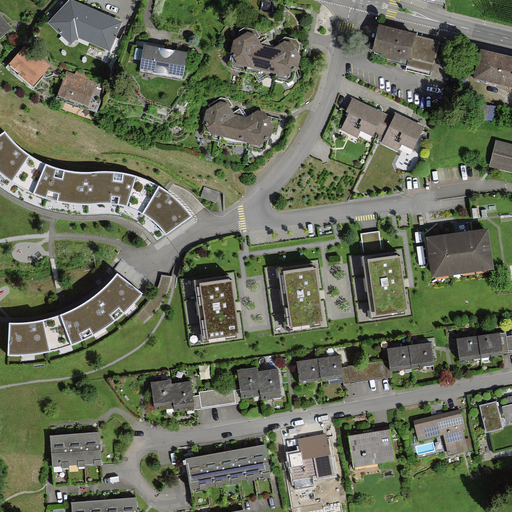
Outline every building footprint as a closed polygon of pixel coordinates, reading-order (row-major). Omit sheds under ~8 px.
[(72,42),(78,35),(110,49),(120,23),(71,2),(51,23),(72,42)] [(250,73),(259,31),(247,28),(240,32),(232,64),(234,69),(250,73)] [(442,44),(382,28),(375,54),(414,64),(416,58),(437,64),(442,44)] [(250,73),(276,79),(286,38),(275,49),(263,45),(259,31),(250,73)] [(286,38),(276,79),(289,83),(294,80),(303,46),(299,41),(286,38)] [(188,51),(144,44),(139,72),(183,79),(188,51)] [(50,66),(27,48),(11,67),(34,85),(50,66)] [(511,54),(489,49),(483,79),(511,85),(511,54)] [(96,83),(68,73),(60,96),(88,105),(96,83)] [(222,141),(232,100),(220,97),(213,101),(205,133),(207,138),(222,141)] [(235,114),(232,100),(222,141),(249,148),(259,106),(248,117),(235,114)] [(373,138),(376,140),(387,115),(355,100),(342,127),(371,141),(373,138)] [(259,106),(249,148),(261,151),(267,149),(275,115),(272,110),(259,106)] [(395,118),(387,115),(376,140),(400,151),(402,145),(415,151),(426,127),(397,114),(395,118)] [(23,189),(34,195),(46,165),(40,162),(23,150),(5,132),(0,135),(0,172),(0,173),(11,181),(23,189)] [(511,144),(499,141),(493,167),(511,171),(511,144)] [(114,204),(126,207),(137,177),(123,173),(108,172),(93,173),(79,173),(60,170),(46,165),(34,195),(52,201),(71,204),(88,204),(105,203),(114,204)] [(159,187),(137,177),(126,207),(142,214),(149,218),(158,225),(165,235),(191,217),(185,208),(174,198),(159,187)] [(488,231),(430,239),(436,276),(494,268),(488,231)] [(397,252),(362,256),(371,318),(405,314),(405,310),(408,309),(400,255),(398,255),(397,252)] [(313,264),(278,269),(287,331),(321,326),(320,322),(323,322),(316,267),(313,268),(313,264)] [(69,311),(82,341),(93,335),(111,324),(122,315),(142,293),(117,273),(111,281),(101,290),(85,303),(69,311)] [(169,296),(174,277),(163,275),(159,294),(169,296)] [(230,276),(195,281),(204,343),(238,338),(237,335),(240,334),(233,280),(230,280),(230,276)] [(82,341),(69,311),(48,319),(32,322),(9,323),(7,356),(25,355),(49,352),(72,345),(82,341)] [(501,332),(479,335),(483,356),(504,353),(501,332)] [(479,335),(458,338),(461,360),(483,356),(479,335)] [(432,344),(410,347),(414,369),(435,365),(432,344)] [(410,347),(389,350),(392,372),(414,369),(410,347)] [(341,357),(319,360),(322,381),(344,378),(341,357)] [(319,360),(298,363),(301,384),(322,381),(319,360)] [(386,361),(348,368),(350,382),(388,376),(386,361)] [(259,369),(240,371),(243,399),(262,397),(260,373),(259,369)] [(279,371),(260,373),(262,397),(263,400),(282,398),(279,371)] [(171,381),(151,383),(154,411),(174,409),(171,385),(171,381)] [(190,383),(171,385),(174,409),(174,412),(193,410),(190,383)] [(236,389),(197,395),(200,410),(238,404),(236,389)] [(503,429),(496,402),(480,407),(487,433),(503,429)] [(460,411),(416,422),(420,440),(444,435),(449,456),(468,451),(463,430),(465,430),(460,411)] [(390,428),(350,435),(356,469),(395,462),(390,428)] [(99,435),(82,436),(84,466),(100,465),(99,435)] [(82,436),(66,437),(68,468),(84,466),(82,436)] [(66,437),(49,438),(51,469),(68,468),(66,437)] [(333,476),(326,437),(301,441),(303,454),(292,456),(297,482),(333,476)] [(265,447),(249,450),(255,480),(271,477),(265,447)] [(249,450),(233,453),(239,483),(255,480),(249,450)] [(233,453),(217,456),(223,486),(239,483),(233,453)] [(217,456),(201,459),(207,489),(223,486),(217,456)] [(201,459),(185,462),(191,492),(207,489),(201,459)] [(136,511),(136,499),(120,500),(120,511),(136,511)] [(120,511),(120,500),(104,502),(104,511),(120,511)] [(104,511),(104,502),(87,503),(88,511),(104,511)] [(88,511),(87,503),(71,504),(71,511),(88,511)]
